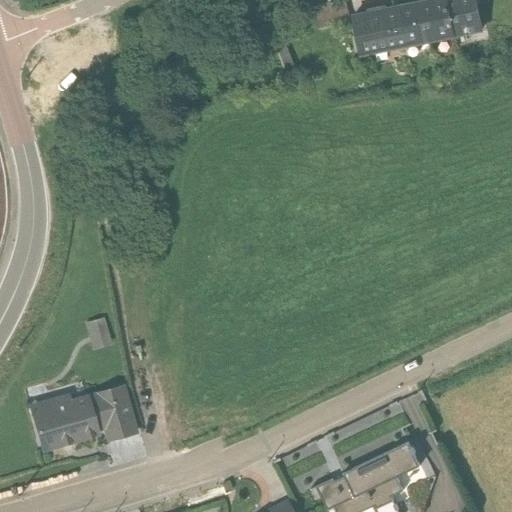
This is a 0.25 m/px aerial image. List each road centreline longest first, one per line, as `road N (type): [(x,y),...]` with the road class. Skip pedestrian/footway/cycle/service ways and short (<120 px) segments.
road 1 (unclassified): [(511,337),(234,473),(116,511)]
road 2 (secondary): [(0,362),(34,292),(45,230),(35,163),(0,52)]
road 3 (residential): [(0,50),(27,49),(145,0)]
